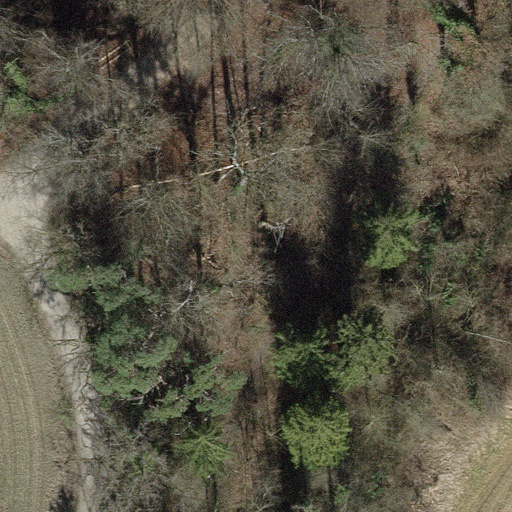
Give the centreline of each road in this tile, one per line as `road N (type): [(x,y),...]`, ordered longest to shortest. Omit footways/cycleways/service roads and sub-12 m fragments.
road 1 (track): [(92,511),(96,482),(69,323),(6,196)]
road 2 (track): [(244,0),(94,105),(6,196)]
